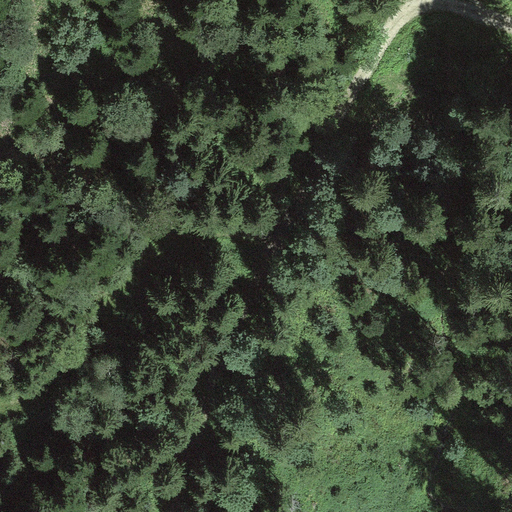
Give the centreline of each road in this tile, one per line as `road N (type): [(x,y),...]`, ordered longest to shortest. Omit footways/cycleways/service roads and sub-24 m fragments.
road 1 (track): [(511,25),(438,0),(399,12),(382,34),(290,230),(240,315),(189,445),(174,511)]
road 2 (track): [(0,407),(51,389),(168,238),(220,227),(290,230)]
